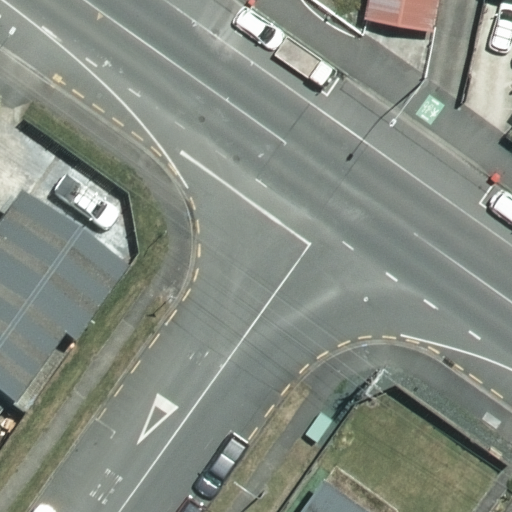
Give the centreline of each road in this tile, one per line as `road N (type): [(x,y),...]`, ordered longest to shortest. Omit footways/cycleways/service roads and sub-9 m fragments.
road 1 (unclassified): [(118,511),(350,186)]
road 2 (secondary): [(85,0),(350,186)]
road 3 (secondary): [(350,186),(511,301)]
